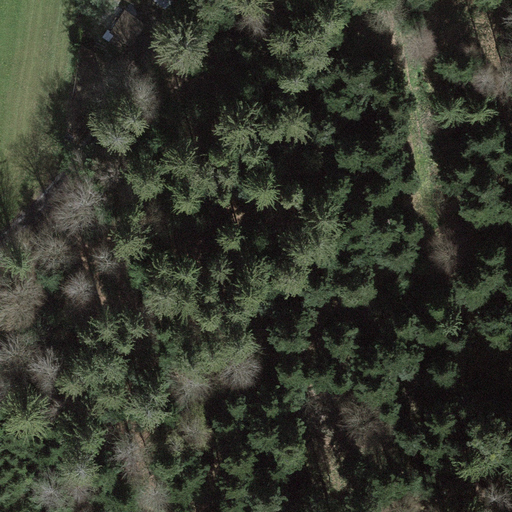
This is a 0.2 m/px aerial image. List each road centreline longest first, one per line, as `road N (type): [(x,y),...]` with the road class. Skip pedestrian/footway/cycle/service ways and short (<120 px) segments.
road 1 (track): [(186,511),(222,419),(264,355),(338,285)]
road 2 (track): [(377,511),(486,477),(511,480)]
